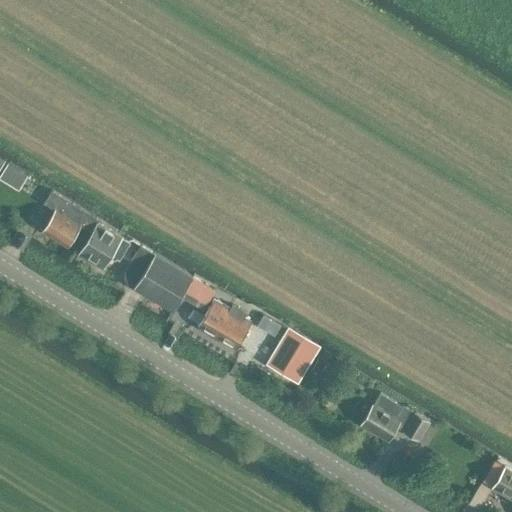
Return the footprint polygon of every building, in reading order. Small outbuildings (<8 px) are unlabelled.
[(9,161),(0,175),(20,188),(29,173),(9,161)] [(82,222),(92,229),(99,220),(101,217),(53,189),(44,201),(56,208),(42,229),(68,245),(82,222)] [(124,235),(99,220),(92,229),(79,251),(105,267),(112,254),(116,257),(127,238),(124,235)] [(183,294),(185,290),(195,274),(143,243),(130,264),(128,267),(127,271),(127,275),(128,278),(130,281),(132,284),(134,285),(173,309),(183,294)] [(185,290),(183,294),(205,307),(217,288),(195,274),(185,290)] [(237,348),(253,320),(215,296),(198,324),(237,348)] [(288,328),(267,362),(299,382),(320,347),(288,328)] [(389,440),(398,425),(420,439),(432,419),(404,403),(403,404),(381,391),(375,402),(374,401),(360,422),(389,440)] [(496,459),(483,479),(492,485),(511,497),(511,466),(506,463),(505,465),(496,459)]
